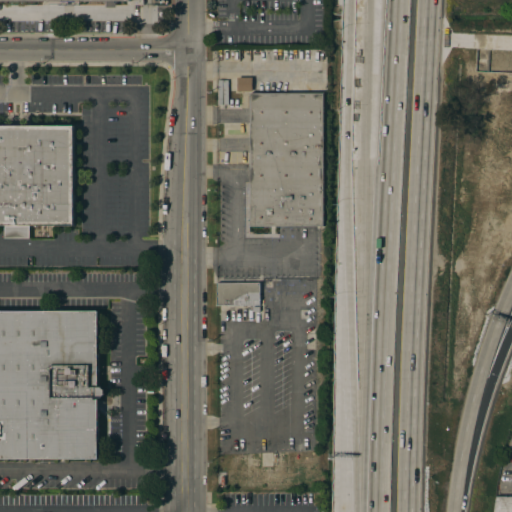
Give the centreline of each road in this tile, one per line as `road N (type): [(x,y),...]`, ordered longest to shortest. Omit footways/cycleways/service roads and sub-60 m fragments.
road 1 (residential): [(191,49),(193,511)]
road 2 (motorway): [(384,0),(380,324)]
road 3 (motorway): [(412,292),(426,0)]
road 4 (motorway): [(370,92),(380,324)]
road 5 (motorway): [(406,511),(412,292)]
road 6 (tertiary): [(191,49),(0,50)]
road 7 (motorway): [(380,324),(378,511)]
road 8 (motorway): [(451,511),(477,383)]
